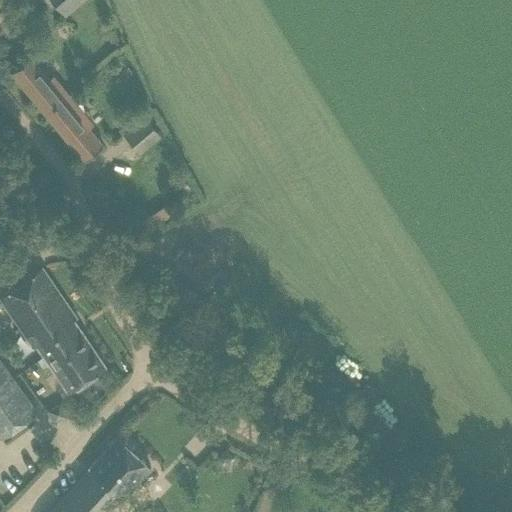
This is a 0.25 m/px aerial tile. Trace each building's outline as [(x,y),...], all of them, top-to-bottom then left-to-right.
[(56,0),(54,2),(64,14),(81,0),(56,0)] [(102,145),(52,85),(56,82),(51,76),(48,79),(29,57),(10,72),(83,160),(102,145)] [(131,129),(124,134),(139,155),(160,137),(136,107),(122,118),(131,129)] [(104,366),(73,320),(76,318),(41,267),(0,295),(0,298),(33,347),(36,345),(67,391),(104,366)] [(0,435),(36,409),(0,359),(0,435)] [(90,468),(50,511),(104,511),(120,496),(122,497),(150,467),(117,436),(89,467),(90,468)] [(226,446),(217,455),(223,461),(229,461),(235,455),(226,446)]
